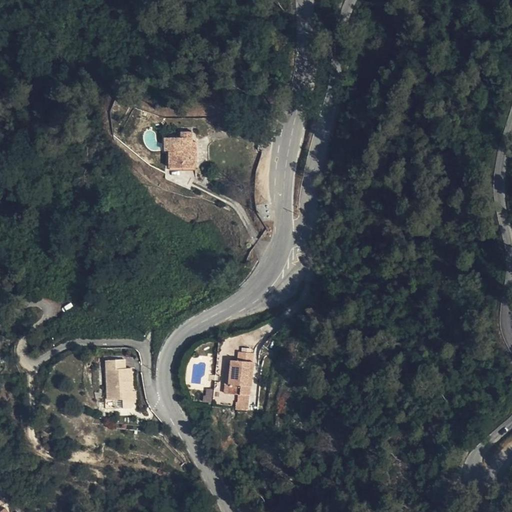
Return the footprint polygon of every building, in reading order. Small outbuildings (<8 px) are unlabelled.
[(159,166),(182,166),(181,141),(180,130),(171,131),(170,136),(154,137),(154,150),(159,150),(159,166)] [(228,362),(225,395),(237,395),(237,410),(250,410),(255,364),(256,356),(239,354),(238,363),(228,362)] [(124,359),(109,360),(109,367),(106,367),(107,400),(122,399),(123,409),(132,408),(132,402),(131,391),(130,368),(124,368),(124,359)] [(105,409),(123,409),(122,399),(107,400),(106,367),(109,367),(109,360),(103,360),(105,409)] [(211,403),(213,389),(205,388),(203,402),(211,403)]
